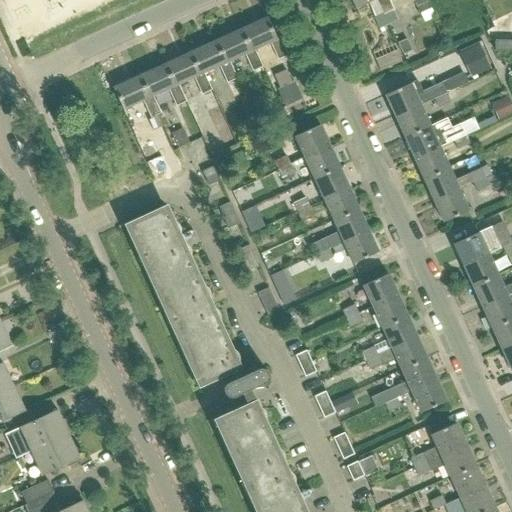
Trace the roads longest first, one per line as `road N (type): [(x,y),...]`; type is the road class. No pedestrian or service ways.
road 1 (residential): [(351,511),(280,357),(258,342),(183,187),(53,243)]
road 2 (residential): [(511,464),(304,0)]
road 3 (unclassified): [(178,511),(53,243)]
road 4 (residential): [(8,84),(194,0)]
